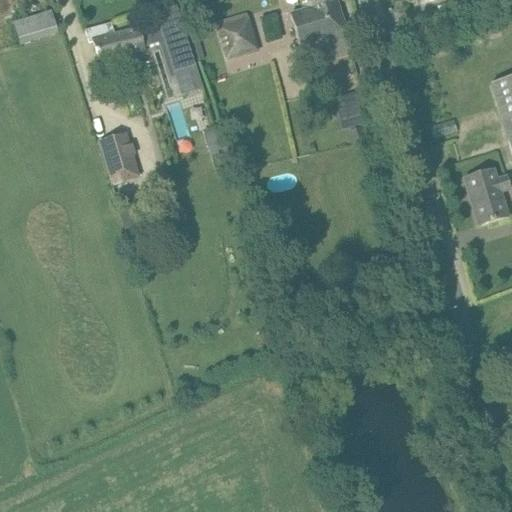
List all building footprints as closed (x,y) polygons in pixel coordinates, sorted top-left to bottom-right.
[(335,0),(301,0),(306,13),(292,17),(308,68),(333,60),(352,54),(346,35),(350,34),(350,32),(346,33),(342,21),(346,20),(346,19),(342,20),(335,0)] [(202,90),(176,8),(155,15),(160,30),(140,37),(138,29),(115,35),(112,25),(98,29),(85,32),(88,44),(93,43),(99,68),(125,61),(124,56),(143,51),(143,48),(159,43),(171,80),(179,77),(185,95),(202,90)] [(51,12),(13,24),(20,46),(58,35),(51,12)] [(247,13),(212,24),(224,64),(259,53),(247,13)] [(511,78),(491,85),(511,152),(511,78)] [(216,127),(203,131),(210,155),(223,151),(216,127)] [(126,135),(100,143),(112,185),(138,177),(126,135)] [(493,171),(483,174),(464,180),(478,227),(507,218),(500,193),(509,190),(506,178),(496,181),(493,171)] [(135,180),(112,187),(119,209),(142,203),(135,180)]
